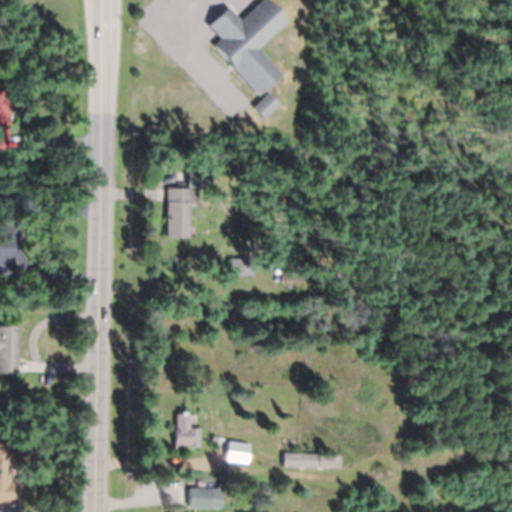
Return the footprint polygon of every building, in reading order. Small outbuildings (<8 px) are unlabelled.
[(213,46),(259,96),(282,75),(258,49),(289,20),(270,0),(262,0),(241,20),(229,7),(209,26),(221,39),(213,46)] [(6,144),(6,148),(0,147),(0,90),(8,91),(6,133),(6,144)] [(278,105),(268,95),(254,108),(264,118),(278,105)] [(186,171),(186,168),(204,168),(204,171),(212,171),(211,185),(203,185),(203,187),(186,186),(185,186),(186,171)] [(164,200),(165,187),(186,187),(195,187),(195,203),(188,203),(188,237),(164,237),(165,202),(164,202),(164,200)] [(0,273),(0,218),(10,218),(9,258),(10,258),(11,263),(10,273),(0,273)] [(251,275),(228,274),(229,257),(251,258),(251,275)] [(302,280),(291,279),(291,272),(303,272),(302,280)] [(16,358),(16,372),(16,373),(0,372),(0,325),(16,325),(16,358)] [(178,448),(173,448),(174,427),(175,413),(188,414),(187,427),(196,427),(198,427),(198,446),(185,446),(185,445),(178,444),(178,448)] [(227,440),(249,444),(245,463),(224,459),(227,440)] [(16,502),(0,502),(0,441),(10,441),(9,481),(16,481),(16,502)] [(339,467),(282,466),(282,453),(340,454),(339,467)] [(186,488),(186,486),(210,486),(210,507),(186,507),(186,505),(186,488)]
